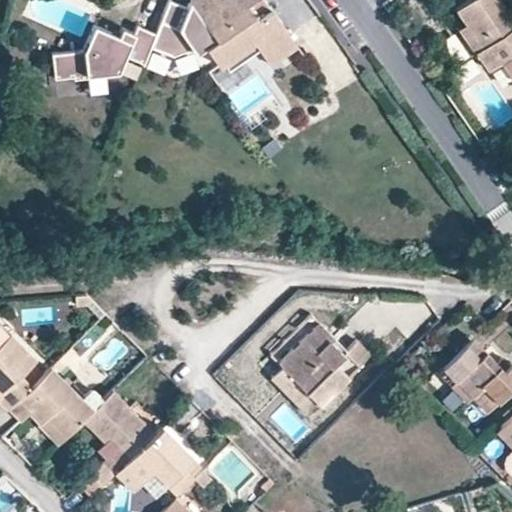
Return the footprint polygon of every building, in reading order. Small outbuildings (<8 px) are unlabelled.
[(296,44),(271,9),(257,19),(246,2),(249,0),(209,0),(214,5),(200,15),(204,20),(187,31),(200,51),(206,48),(219,65),(225,61),(253,41),(259,49),(269,64),(296,44)] [(257,19),(271,9),(265,0),(249,0),(246,2),(257,19)] [(468,0),(455,9),(464,23),(481,47),(474,52),(485,69),(499,60),(511,79),(511,78),(511,17),(500,0),(468,0)] [(481,47),(464,23),(457,29),(474,52),(481,47)] [(115,75),(122,57),(141,65),(154,32),(135,25),(132,33),(119,28),(116,36),(92,26),(81,52),(50,55),(52,81),(71,79),(71,81),(85,80),(85,78),(115,75)] [(230,70),(259,49),(253,41),(225,61),(230,70)] [(86,294),(74,295),(75,305),(88,305),(89,297),(86,294)] [(278,362),(282,366),(318,403),(369,353),(354,339),(345,350),(342,354),(327,338),(330,334),(319,322),(278,362)] [(0,403),(6,410),(8,408),(31,386),(20,375),(35,359),(0,325),(0,403)] [(345,350),(330,334),(327,338),(342,354),(345,350)] [(454,381),(471,397),(486,413),(511,386),(511,362),(510,361),(504,368),(485,350),(476,359),(466,349),(439,374),(449,386),(454,381)] [(149,359),(146,356),(129,374),(131,377),(149,359)] [(65,365),(59,358),(53,364),(59,371),(65,365)] [(318,403),(282,366),(270,377),(306,414),(318,403)] [(31,386),(8,408),(20,420),(29,412),(39,422),(44,417),(64,437),(82,420),(92,409),(81,397),(50,367),(31,386)] [(466,402),(471,397),(454,381),(449,386),(466,402)] [(81,397),(92,409),(103,399),(90,389),(81,397)] [(127,459),(155,432),(112,390),(103,399),(92,409),(82,420),(104,443),(108,439),(127,459)] [(511,414),(496,429),(511,445),(511,414)] [(36,423),(57,444),(64,437),(44,417),(39,422),(36,423)] [(161,425),(176,440),(181,434),(167,420),(161,425)] [(176,494),(194,477),(183,467),(193,457),(176,440),(161,425),(155,432),(127,459),(121,465),(139,482),(151,470),(167,485),(176,494)] [(101,460),(114,473),(121,465),(127,459),(108,439),(104,443),(97,449),(104,457),(101,460)] [(76,485),(89,498),(114,473),(101,460),(76,485)] [(131,490),(139,482),(121,465),(114,473),(131,490)] [(154,497),(167,485),(151,470),(139,482),(154,497)] [(187,511),(173,498),(158,511),(187,511)]
